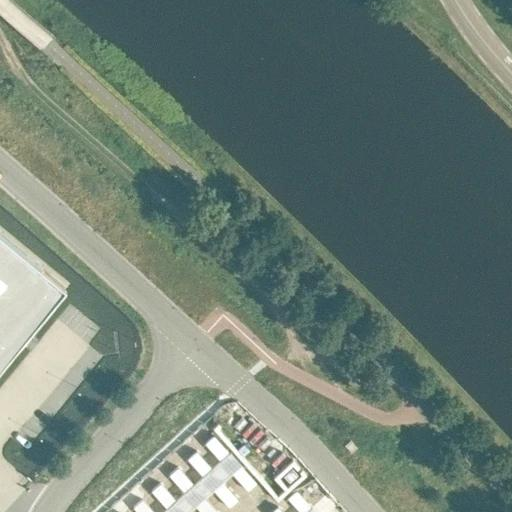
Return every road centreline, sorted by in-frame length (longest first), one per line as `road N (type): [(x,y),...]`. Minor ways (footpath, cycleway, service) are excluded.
road 1 (unclassified): [(0,169),(195,349)]
road 2 (unclassified): [(195,349),(298,440),(364,511)]
road 3 (unclassified): [(51,511),(195,349)]
road 4 (unclassified): [(511,509),(419,410)]
